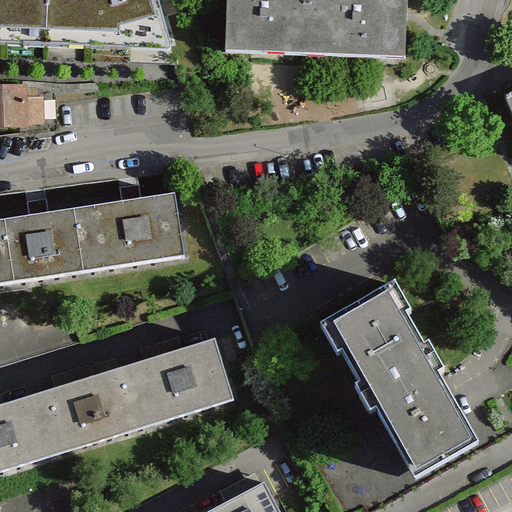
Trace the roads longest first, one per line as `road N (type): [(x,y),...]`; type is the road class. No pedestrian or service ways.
road 1 (residential): [(467,76),(414,121),(324,144),(0,177)]
road 2 (unknown): [(0,378),(214,300)]
road 3 (unknown): [(150,511),(254,445)]
